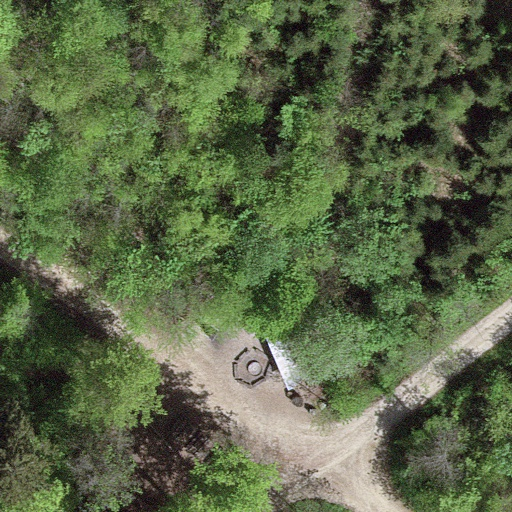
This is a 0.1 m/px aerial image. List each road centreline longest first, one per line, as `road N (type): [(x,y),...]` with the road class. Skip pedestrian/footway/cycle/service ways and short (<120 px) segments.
road 1 (track): [(0,254),(339,458)]
road 2 (track): [(511,314),(339,458)]
